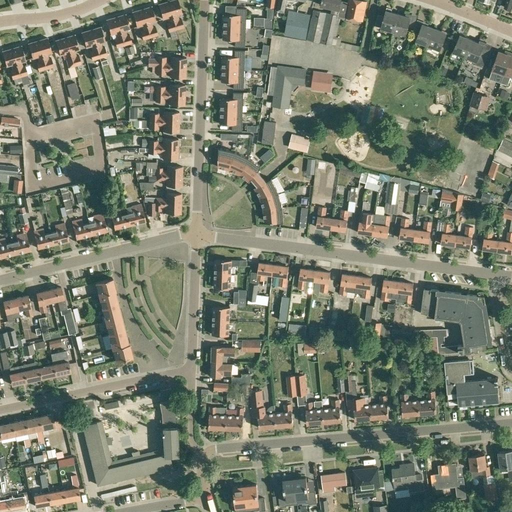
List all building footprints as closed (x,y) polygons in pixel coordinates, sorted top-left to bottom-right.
[(179,19),(177,15),(182,13),(178,0),(169,0),(168,1),(173,16),(176,30),(184,27),(181,18),(179,19)] [(278,0),(277,11),(284,12),(286,0),(299,0),(306,1),(306,0),(278,0)] [(322,0),(321,5),(332,7),(330,13),(313,10),(307,39),(334,45),(340,17),(341,17),(344,1),(340,0),(322,0)] [(344,1),(341,17),(344,17),(345,17),(363,21),(367,2),(358,0),(348,0),(348,2),(344,1)] [(169,32),(176,30),(173,16),(168,1),(159,3),(163,19),(168,18),(169,22),(166,22),(169,32)] [(153,26),(152,22),(156,21),(152,6),(142,8),(147,24),(151,37),(158,35),(155,26),(153,26)] [(398,13),(391,12),(392,9),(386,7),(386,10),(384,16),(378,15),(375,26),(393,31),(398,13)] [(142,40),(151,37),(147,24),(142,8),(133,11),(137,27),(142,25),(143,29),(140,30),(142,40)] [(223,27),(246,28),(247,8),(237,8),(236,15),(224,14),(223,27)] [(265,18),(265,28),(272,28),(272,18),(273,18),(274,8),(268,8),(267,18),(265,18)] [(306,39),(310,15),(297,12),(295,19),(288,18),(285,35),(306,39)] [(127,34),(125,30),(131,29),(126,13),(116,16),(125,45),(132,43),(129,34),(127,34)] [(398,13),(393,31),(405,35),(410,17),(411,17),(411,14),(406,13),(405,15),(398,13)] [(116,48),(125,45),(116,16),(107,19),(111,35),(116,33),(117,37),(114,38),(116,48)] [(428,45),(434,28),(423,23),(416,41),(428,45)] [(92,29),(100,58),(105,57),(108,56),(105,46),(102,47),(101,43),(106,41),(101,26),(92,29)] [(245,47),(246,28),(223,27),(223,39),(235,40),(235,47),(245,47)] [(440,50),(446,32),(434,28),(428,45),(427,48),(431,50),(432,47),(440,50)] [(92,61),(100,58),(92,29),(82,32),(87,47),(91,46),(92,50),(89,51),(92,61)] [(76,55),(75,50),(79,49),(75,34),(66,37),(70,52),(74,66),(82,64),(79,54),(76,55)] [(465,56),(472,39),(460,35),(453,51),(465,56)] [(49,58),(47,53),(52,52),(47,37),(38,40),(48,73),(52,87),(58,85),(54,71),(53,72),(51,67),(54,66),(51,57),(49,58)] [(68,68),(74,66),(70,52),(66,37),(56,40),(61,55),(64,54),(68,68)] [(169,37),(162,39),(165,47),(172,44),(169,37)] [(472,39),(465,56),(476,61),(475,64),(483,67),(490,49),(483,46),(483,44),(472,39)] [(38,40),(28,43),(33,58),(37,56),(39,61),(36,62),(38,71),(46,69),(47,74),(48,73),(38,40)] [(21,45),(10,48),(19,77),(20,77),(27,75),(28,74),(25,65),(23,66),(21,61),(26,60),(21,45)] [(127,55),(135,52),(133,45),(125,48),(127,55)] [(19,77),(10,48),(2,50),(7,65),(11,64),(13,68),(9,69),(12,79),(15,78),(19,77)] [(222,56),(222,69),(244,70),(245,50),(235,50),(235,57),(222,56)] [(504,74),(511,53),(505,51),(504,53),(498,51),(489,79),(494,80),(497,72),(504,74)] [(504,74),(500,83),(507,85),(510,76),(511,76),(511,53),(504,74)] [(148,58),(148,64),(186,65),(187,57),(171,57),(171,62),(166,62),(166,57),(157,56),(157,58),(148,58)] [(148,64),(148,66),(152,66),(151,73),(156,73),(155,74),(165,75),(165,72),(170,72),(170,77),(186,78),(186,65),(148,64)] [(96,79),(102,77),(99,65),(92,67),(96,79)] [(306,69),(278,66),(278,67),(271,66),(268,94),(274,95),(273,106),(289,108),(291,91),(294,91),(299,86),(299,84),(304,85),(306,69)] [(244,89),(244,70),(222,69),(221,82),(234,82),(234,89),(244,89)] [(335,91),(336,80),(316,78),(315,89),(335,91)] [(71,99),(80,96),(75,82),(67,84),(71,99)] [(155,92),(185,93),(186,85),(170,84),(170,89),(165,89),(165,86),(155,86),(155,92)] [(487,110),(491,96),(473,91),(469,105),(487,110)] [(185,105),(185,93),(155,92),(155,93),(149,93),(149,101),(154,101),(154,102),(164,102),(164,99),(169,100),(169,104),(185,105)] [(220,111),(243,112),(244,92),(233,92),(233,99),(221,98),(220,111)] [(150,113),(150,119),(179,120),(179,112),(164,111),(163,116),(159,116),(159,113),(158,113),(150,113)] [(242,131),(243,112),(220,111),(220,124),(232,124),(232,131),(242,131)] [(2,116),(1,124),(1,125),(17,126),(20,127),(19,118),(4,117),(2,116)] [(122,120),(116,121),(116,125),(116,126),(122,125),(123,128),(133,127),(149,128),(149,129),(158,129),(159,126),(163,126),(163,131),(179,132),(179,120),(150,119),(150,121),(142,120),(134,120),(129,120),(122,120)] [(274,143),(276,122),(264,121),(262,141),(274,143)] [(26,129),(15,129),(15,138),(26,138),(26,129)] [(307,152),(311,138),(292,133),(288,147),(307,152)] [(149,148),(178,149),(178,139),(163,138),(163,143),(158,143),(158,141),(149,140),(149,148)] [(508,155),(511,156),(511,142),(503,138),(498,150),(504,153),(504,154),(507,156),(508,155)] [(25,155),(27,147),(19,145),(20,141),(13,140),(10,152),(25,155)] [(148,153),(162,154),(162,159),(178,159),(178,149),(149,148),(148,153)] [(219,148),(218,167),(221,167),(224,168),(227,169),(230,170),(234,151),(223,148),(219,148)] [(238,173),(240,175),(248,157),(238,152),(234,151),(230,170),(233,171),(235,172),(238,173)] [(247,180),(250,182),(261,166),(252,159),(248,157),(240,175),(243,176),(245,178),(247,180)] [(157,173),(182,175),(183,166),(168,166),(167,171),(162,171),(163,168),(156,167),(156,162),(146,161),(146,175),(156,176),(157,173)] [(496,161),(493,178),(499,179),(503,162),(496,161)] [(0,164),(0,172),(7,174),(17,175),(18,166),(0,164)] [(350,175),(352,167),(343,165),(341,172),(350,175)] [(369,172),(366,181),(373,183),(377,184),(378,181),(380,175),(369,172)] [(157,173),(156,176),(156,181),(167,181),(167,186),(182,187),(182,175),(157,173)] [(260,198),(278,193),(278,192),(277,189),(271,178),(255,187),(259,198),(260,198)] [(18,192),(26,193),(27,179),(18,179),(18,192)] [(398,204),(400,191),(399,191),(401,184),(389,182),(388,190),(386,202),(398,204)] [(409,192),(418,194),(420,184),(410,183),(409,192)] [(354,202),(356,187),(351,187),(350,190),(348,190),(347,201),(354,202)] [(441,188),(433,187),(432,195),(440,196),(441,188)] [(442,189),(441,198),(452,200),(451,208),(461,210),(463,195),(442,189)] [(181,205),(182,194),(167,193),(166,197),(144,196),(144,202),(148,202),(148,204),(181,205)] [(263,206),(263,209),(282,207),(282,203),(278,193),(260,198),(259,198),(262,203),(263,206)] [(482,193),(480,201),(488,203),(491,195),(482,193)] [(21,224),(28,222),(26,212),(32,211),(29,196),(22,198),(24,207),(19,208),(20,213),(18,214),(21,224)] [(500,217),(503,208),(483,202),(480,211),(500,217)] [(127,214),(130,225),(146,221),(142,204),(132,207),(133,212),(127,214)] [(181,214),(181,205),(148,204),(147,215),(155,215),(155,211),(161,211),(161,208),(166,208),(166,213),(181,214)] [(332,218),(326,217),(327,207),(318,206),(317,216),(316,227),(331,229),(332,218)] [(263,209),(263,211),(264,213),(264,216),(264,218),(264,221),(283,223),(283,219),(282,207),(263,209)] [(511,219),(511,210),(505,208),(503,217),(511,219)] [(130,225),(127,214),(121,215),(120,209),(110,212),(114,229),(130,225)] [(332,218),(331,229),(346,231),(347,220),(348,220),(349,210),(341,209),(339,219),(332,218)] [(359,222),(358,232),(373,234),(376,214),(360,212),(359,222)] [(89,223),(92,234),(107,230),(103,213),(93,216),(95,222),(89,223)] [(376,214),(373,234),(388,236),(389,226),(390,226),(391,216),(376,214)] [(416,229),(408,228),(410,218),(402,217),(400,227),(401,227),(399,238),(414,240),(416,229)] [(36,231),(35,228),(38,227),(36,219),(32,220),(34,231),(38,248),(53,244),(50,233),(45,234),(43,229),(36,231)] [(92,234),(89,223),(83,225),(82,219),(72,221),(76,238),(92,234)] [(416,229),(414,240),(429,242),(430,231),(431,232),(432,221),(424,220),(423,230),(416,229)] [(441,243),(456,245),(457,235),(450,234),(451,224),(445,223),(445,221),(438,220),(436,236),(442,237),(441,243)] [(50,233),(53,244),(69,240),(65,223),(55,226),(56,231),(50,233)] [(457,235),(456,245),(470,247),(472,237),(474,227),(465,226),(464,236),(457,235)] [(499,240),(492,239),(493,229),(484,228),(483,238),(484,238),(482,249),(497,251),(499,240)] [(499,240),(497,251),(511,253),(511,232),(507,232),(506,241),(499,240)] [(18,241),(12,243),(15,254),(31,250),(26,233),(17,235),(18,241)] [(0,257),(15,254),(12,243),(6,244),(5,238),(0,239),(0,257)] [(215,259),(215,273),(231,274),(232,260),(230,260),(215,259)] [(275,275),(276,264),(259,262),(258,272),(257,272),(256,280),(264,281),(265,274),(275,275)] [(276,264),(275,275),(279,276),(278,285),(285,286),(287,287),(288,277),(287,276),(289,266),(276,264)] [(314,280),(315,270),(300,268),(299,278),(298,278),(297,288),(306,289),(307,279),(314,280)] [(329,282),(330,272),(315,270),(314,280),(321,281),(320,291),(328,292),(330,282),(329,282)] [(231,288),(231,274),(215,273),(214,287),(227,288),(231,288)] [(355,293),(357,275),(342,273),(341,284),(340,284),(339,294),(347,295),(348,292),(355,293)] [(371,288),(372,277),(357,275),(355,293),(362,294),(361,297),(370,298),(371,288)] [(98,295),(114,292),(113,291),(116,291),(112,278),(95,282),(98,295)] [(397,292),(399,281),(384,279),(382,289),(380,299),(389,300),(389,298),(396,299),(397,292)] [(397,292),(396,299),(396,301),(403,302),(411,304),(413,294),(412,294),(414,283),(399,281),(397,292)] [(250,283),(250,285),(247,303),(260,305),(261,301),(256,300),(258,284),(250,283)] [(66,307),(64,299),(61,287),(48,290),(51,302),(58,300),(60,308),(66,307)] [(446,328),(417,329),(416,337),(437,336),(438,354),(460,352),(474,351),(484,350),(484,349),(483,343),(491,342),(491,341),(488,341),(487,336),(491,336),(488,319),(484,320),(484,314),(487,313),(486,303),(484,304),(477,297),(477,295),(473,294),(473,298),(467,297),(468,294),(451,291),(451,295),(446,294),(446,291),(437,290),(437,293),(431,293),(432,289),(424,288),(421,312),(427,313),(427,316),(459,320),(460,321),(461,323),(461,325),(464,343),(458,344),(441,346),(441,343),(444,343),(444,336),(447,336),(446,328)] [(45,303),(51,302),(48,290),(36,293),(41,313),(47,311),(45,303)] [(98,295),(102,308),(117,305),(114,292),(98,295)] [(33,315),(31,307),(28,295),(15,298),(18,310),(24,309),(26,316),(33,315)] [(289,298),(282,297),(279,319),(286,320),(289,298)] [(20,316),(18,310),(15,298),(3,301),(8,321),(14,319),(13,318),(20,316)] [(373,305),(367,304),(365,321),(371,322),(373,305)] [(105,321),(120,318),(117,305),(102,308),(105,321)] [(213,320),(230,321),(230,307),(214,306),(213,320)] [(415,320),(416,310),(407,309),(406,319),(409,320),(408,328),(413,329),(414,320),(415,320)] [(71,310),(63,311),(66,325),(74,323),(71,310)] [(43,340),(50,338),(45,316),(38,318),(43,340)] [(109,334),(123,331),(120,318),(105,321),(109,334)] [(230,321),(213,320),(212,334),(223,335),(229,335),(230,321)] [(381,324),(381,323),(371,321),(371,326),(369,337),(379,339),(380,337),(385,337),(386,324),(381,324)] [(328,329),(310,327),(309,333),(328,336),(328,329)] [(9,345),(10,345),(18,343),(14,329),(6,331),(9,345)] [(0,343),(1,347),(9,345),(6,331),(0,332),(0,343)] [(123,331),(109,334),(112,347),(127,344),(123,331)] [(260,352),(261,341),(242,340),(241,351),(260,352)] [(24,355),(35,353),(32,343),(22,345),(24,355)] [(127,344),(112,347),(115,361),(133,357),(129,344),(127,344)] [(211,361),(222,362),(227,362),(227,357),(229,355),(235,355),(236,346),(222,346),(222,347),(212,346),(211,361)] [(53,364),(56,375),(56,378),(65,376),(64,373),(71,372),(68,361),(66,350),(51,354),(53,364)] [(10,368),(10,367),(6,351),(0,352),(4,369),(9,368),(10,368)] [(476,373),(474,358),(444,360),(448,400),(458,400),(459,404),(499,401),(498,382),(495,382),(494,378),(466,381),(465,373),(476,373)] [(41,378),(39,367),(37,361),(23,365),(26,381),(41,378)] [(222,362),(211,361),(211,376),(222,377),(222,375),(232,375),(233,363),(222,362)] [(41,378),(56,375),(53,364),(39,367),(41,378)] [(26,381),(23,365),(10,367),(10,368),(9,368),(11,373),(9,374),(11,385),(26,381)] [(232,377),(232,383),(250,383),(251,374),(241,374),(242,377),(232,377)] [(298,395),(307,395),(305,374),(296,375),(298,395)] [(346,391),(353,390),(351,374),(345,375),(346,391)] [(288,396),(298,395),(296,375),(286,376),(288,396)] [(171,388),(160,390),(162,398),(173,396),(171,388)] [(252,417),(256,416),(257,420),(258,420),(259,428),(276,427),(275,412),(274,405),(273,405),(272,405),(271,405),(270,406),(269,406),(269,407),(268,408),(267,409),(267,410),(267,411),(267,412),(267,413),(266,413),(265,405),(263,406),(262,390),(250,392),(252,417)] [(435,400),(435,398),(436,398),(435,390),(427,391),(428,399),(418,399),(420,414),(436,412),(436,404),(438,404),(437,400),(435,400)] [(420,414),(418,399),(409,400),(408,392),(400,393),(401,401),(403,415),(420,414)] [(388,405),(388,403),(387,395),(379,395),(380,403),(370,404),(372,418),(389,417),(388,409),(390,409),(390,404),(388,405)] [(372,418),(370,404),(361,405),(360,397),(352,398),(353,406),(354,406),(354,408),(352,408),(352,412),(354,412),(355,420),(372,418)] [(323,408),(324,422),(341,421),(340,413),(342,413),(342,409),(340,409),(340,407),(340,399),(331,400),(332,407),(323,408)] [(176,427),(175,413),(173,400),(160,403),(161,414),(162,428),(157,428),(158,450),(111,462),(101,421),(83,425),(97,485),(172,466),(169,456),(178,456),(177,427),(176,427)] [(119,406),(117,400),(104,403),(105,409),(119,406)] [(324,422),(323,408),(313,409),(312,401),(304,402),(305,410),(306,410),(306,412),(304,412),(304,416),(306,416),(307,424),(324,422)] [(292,413),(292,411),(293,411),(292,403),(284,404),(284,411),(275,412),(276,427),(293,425),(293,417),(294,417),(294,413),(292,413)] [(227,409),(227,407),(209,406),(209,414),(209,416),(207,416),(207,420),(209,420),(209,428),(226,429),(227,409)] [(227,409),(226,429),(243,429),(243,421),(245,421),(245,417),(243,417),(243,415),(244,415),(244,407),(236,407),(236,409),(227,409)] [(39,417),(41,429),(55,426),(56,429),(61,428),(59,420),(54,421),(53,414),(39,417)] [(28,432),(41,429),(39,417),(25,420),(28,432)] [(14,435),(27,432),(28,432),(25,420),(12,423),(14,435)] [(0,438),(14,435),(12,423),(0,424),(0,440),(1,440),(0,438)] [(511,449),(498,452),(501,469),(508,468),(509,481),(511,480),(511,449)] [(486,466),(485,454),(469,456),(471,469),(466,470),(467,477),(472,477),(472,478),(483,476),(484,485),(483,485),(485,500),(498,498),(497,488),(496,483),(495,479),(494,474),(491,475),(489,466),(486,466)] [(415,475),(414,463),(406,464),(406,467),(392,469),(395,490),(409,488),(410,491),(424,489),(422,474),(415,475)] [(457,477),(456,463),(438,465),(439,474),(431,475),(433,489),(455,486),(457,499),(466,497),(464,476),(457,477)] [(380,486),(377,468),(354,471),(357,495),(374,493),(373,487),(380,486)] [(324,491),(335,490),(334,485),(346,484),(345,472),(322,475),(324,491)] [(295,478),(298,504),(309,502),(309,504),(317,503),(315,491),(308,492),(306,477),(295,478)] [(287,505),(298,504),(295,478),(283,480),(284,494),(278,495),(280,507),(287,506),(287,505)] [(139,483),(105,494),(107,499),(141,489),(139,483)] [(245,486),(248,511),(259,509),(259,511),(266,510),(264,498),(258,499),(256,485),(245,486)] [(236,511),(237,511),(248,511),(245,486),(233,487),(236,511)] [(9,500),(7,488),(4,488),(4,487),(1,487),(1,491),(0,491),(0,511),(11,511),(9,500)] [(75,488),(72,488),(63,490),(65,501),(80,498),(78,487),(75,488)] [(50,504),(65,501),(63,490),(49,492),(48,493),(50,504)] [(9,500),(11,511),(26,508),(23,492),(17,493),(18,498),(9,500)] [(48,493),(49,492),(33,495),(35,506),(50,504),(48,493)]
